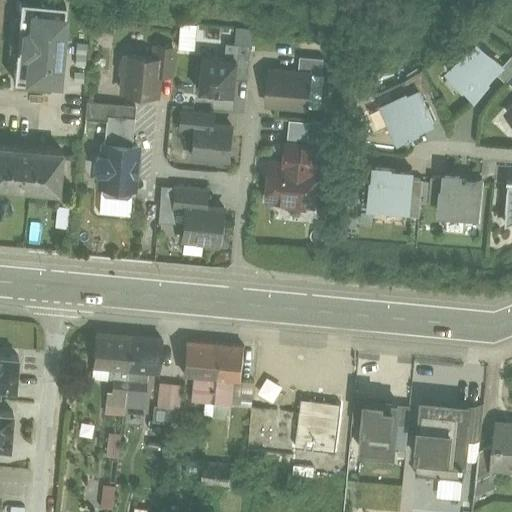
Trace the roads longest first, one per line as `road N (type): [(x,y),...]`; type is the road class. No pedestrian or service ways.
road 1 (secondary): [(511,319),(235,295)]
road 2 (unclassified): [(57,277),(33,511)]
road 3 (secondary): [(235,295),(57,277)]
road 4 (residential): [(161,108),(157,163),(246,172)]
road 5 (residential): [(235,295),(246,172)]
